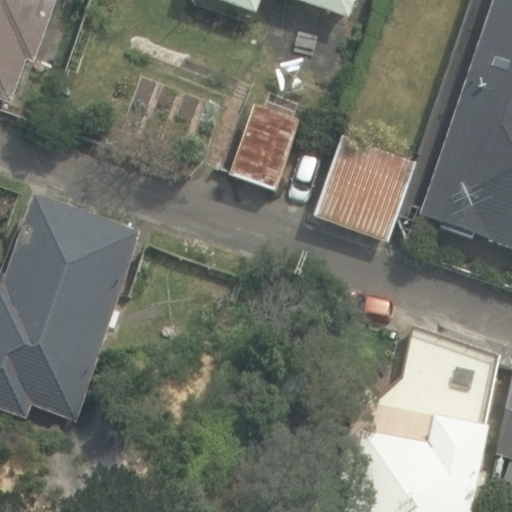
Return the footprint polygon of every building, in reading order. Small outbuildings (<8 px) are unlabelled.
[(0,0),(0,97),(14,103),(30,60),(36,63),(58,0),(0,0)] [(263,0),(297,0),(351,19),(357,0),(219,0),(258,14),(263,0)] [(511,0),(495,0),(421,218),(511,251),(511,0)] [(27,99),(53,108),(64,77),(38,68),(27,99)] [(235,178),(277,193),(302,123),(259,108),(235,178)] [(319,219),(392,244),(420,165),(347,140),(319,219)] [(0,410),(24,419),(32,397),(82,415),(146,237),(39,198),(6,289),(0,286),(0,410)] [(511,394),(497,453),(511,457),(511,394)] [(474,511),(492,430),(361,403),(352,446),(362,448),(348,511),(474,511)]
